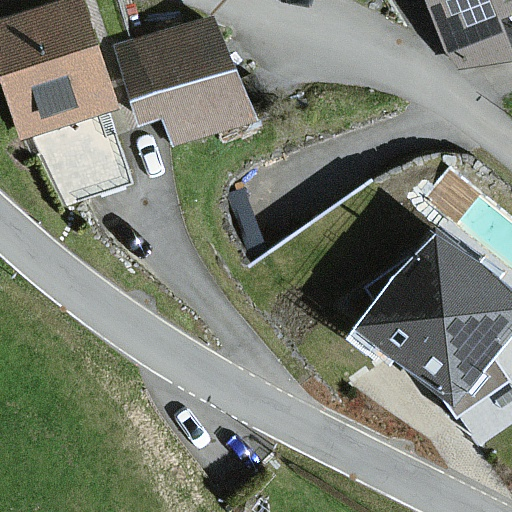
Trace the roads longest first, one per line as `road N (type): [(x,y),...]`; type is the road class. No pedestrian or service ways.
road 1 (tertiary): [(0,225),(195,369),(474,511)]
road 2 (residential): [(511,143),(428,78),(221,0)]
